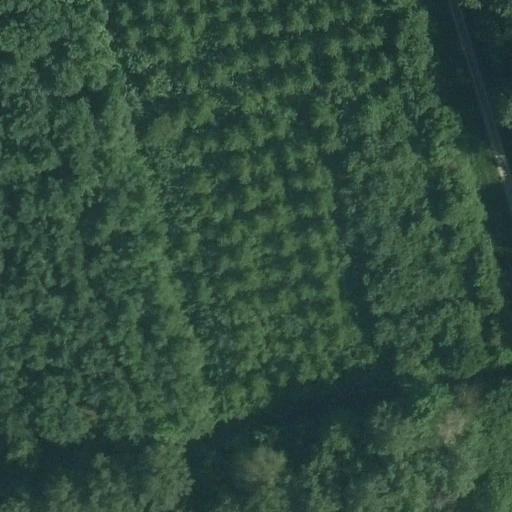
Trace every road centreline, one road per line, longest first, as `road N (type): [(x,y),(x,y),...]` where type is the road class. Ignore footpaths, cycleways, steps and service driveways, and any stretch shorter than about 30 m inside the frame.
road 1 (track): [(511,359),(224,424),(0,402)]
road 2 (track): [(511,187),(458,0)]
